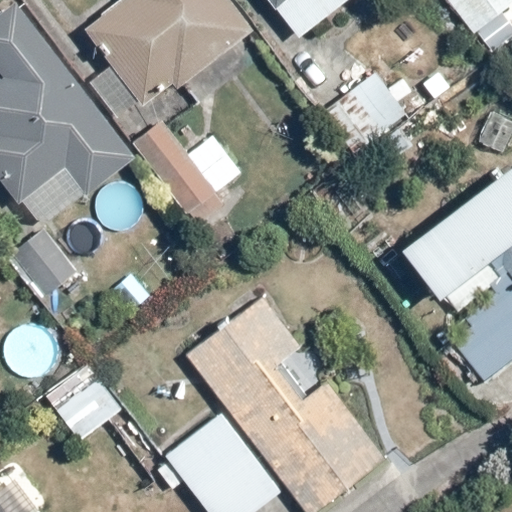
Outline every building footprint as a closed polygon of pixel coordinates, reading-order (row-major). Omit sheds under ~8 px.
[(0,178),(34,223),(129,149),(13,0),(8,0),(0,6),(0,178)] [(250,28),(229,0),(114,0),(84,23),(145,105),(250,28)] [(268,0),(295,35),(342,0),(268,0)] [(511,0),(449,0),(474,31),(511,0)] [(406,114),(375,71),(322,111),(352,153),(406,114)] [(132,142),(200,227),(229,204),(218,190),(242,171),(212,132),(186,153),(160,119),(132,142)] [(511,154),(399,243),(439,293),(461,321),(446,333),(484,381),(511,358),(511,154)] [(79,269),(42,223),(4,253),(41,299),(79,269)] [(226,404),(149,462),(169,489),(183,478),(209,511),(250,511),(288,484),(309,511),(312,511),(386,455),(260,291),(184,350),(226,404)] [(92,362),(43,400),(79,447),(129,409),(92,362)] [(22,422),(0,433),(0,511),(54,511),(25,470),(49,455),(22,422)]
